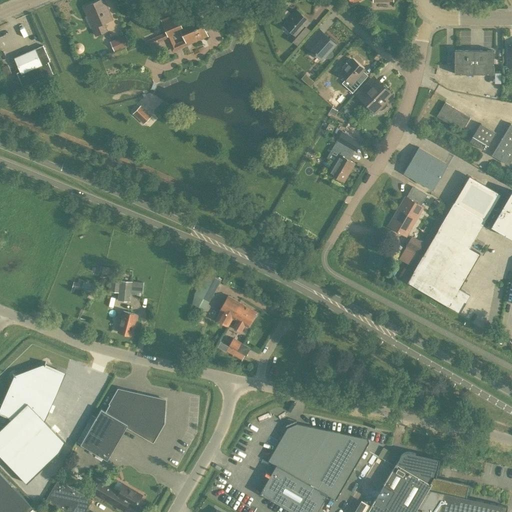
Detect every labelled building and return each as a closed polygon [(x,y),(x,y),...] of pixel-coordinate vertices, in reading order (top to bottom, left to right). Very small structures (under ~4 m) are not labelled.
[(103,0),(100,0),(84,7),(96,35),(107,31),(104,23),(112,19),(103,0)] [(289,37),(297,44),(305,34),(301,30),(309,21),(297,10),(284,24),(293,33),(289,37)] [(74,14),(64,18),(76,46),(85,42),(74,14)] [(168,35),(182,29),(188,44),(207,36),(198,15),(179,23),(176,15),(162,21),(168,35)] [(324,34),(318,41),(313,37),(306,45),(322,59),(324,56),(326,57),(327,58),(330,58),(332,56),(333,55),(333,52),(332,50),(330,49),(335,44),(324,34)] [(115,39),(110,41),(115,52),(119,50),(115,39)] [(45,45),(35,49),(15,58),(20,71),(17,73),(23,88),(54,75),(48,62),(52,61),(45,45)] [(454,50),(454,74),(494,74),(494,50),(454,50)] [(357,77),(364,69),(352,59),(341,73),(346,78),(342,83),(353,93),(362,82),(357,77)] [(303,79),(312,84),(315,80),(306,74),(303,79)] [(387,103),(387,100),(385,98),(389,93),(377,82),(370,90),(365,85),(357,94),(374,109),(379,110),(381,110),(384,109),(385,107),(386,106),(387,103)] [(342,94),(337,100),(332,105),(337,110),(347,98),(342,94)] [(452,121),(463,128),(470,117),(445,102),(436,116),(450,125),(452,121)] [(140,105),(132,113),(143,124),(152,116),(140,105)] [(469,142),(485,151),(496,132),(481,123),(469,142)] [(491,155),(508,165),(511,159),(511,124),(511,123),(491,155)] [(332,147),(341,152),(329,172),(344,182),(355,163),(344,157),(348,149),(336,142),(332,147)] [(418,182),(416,185),(426,191),(428,188),(432,190),(448,164),(419,147),(403,173),(418,182)] [(454,203),(468,211),(485,221),(500,194),(483,185),(469,176),(454,203)] [(426,191),(416,185),(408,198),(406,197),(389,225),(406,235),(423,207),(419,204),(426,191)] [(511,190),(510,189),(489,225),(511,238),(511,190)] [(468,211),(454,203),(407,282),(459,313),(470,295),(459,288),(480,253),(469,247),(485,221),(468,211)] [(410,265),(423,242),(411,235),(406,245),(406,246),(399,258),(410,265)] [(194,293),(193,299),(192,303),(199,307),(204,300),(209,302),(221,280),(209,274),(204,283),(201,281),(194,293)] [(231,287),(238,289),(240,285),(224,277),(222,281),(226,284),(231,287)] [(75,288),(91,291),(93,281),(76,278),(75,288)] [(143,282),(111,279),(110,291),(118,292),(117,300),(130,301),(131,291),(143,292),(143,282)] [(228,326),(233,318),(238,309),(236,308),(240,302),(228,295),(220,310),(221,311),(216,319),(228,326)] [(233,318),(236,320),(232,326),(241,332),(245,325),(247,326),(256,311),(240,302),(236,308),(238,309),(233,318)] [(123,311),(118,332),(131,335),(137,314),(123,311)] [(229,346),(229,347),(235,350),(237,350),(241,342),(233,337),(228,346),(229,346)] [(46,361),(44,365),(16,375),(13,374),(12,374),(16,376),(4,404),(14,409),(10,418),(11,419),(0,429),(0,455),(7,462),(48,423),(43,418),(48,413),(65,374),(45,365),(46,361)] [(104,411),(101,409),(80,444),(107,460),(126,427),(153,442),(165,423),(166,399),(118,388),(104,411)] [(260,493),(292,511),(317,511),(327,494),(336,500),(369,442),(368,438),(297,423),(288,427),(268,460),(276,465),(260,493)] [(402,454),(401,455),(400,456),(367,511),(414,511),(432,483),(430,482),(434,476),(436,477),(440,459),(410,452),(409,452),(408,452),(406,452),(405,452),(404,453),(403,453),(402,454)] [(0,511),(36,511),(33,510),(34,508),(33,507),(32,509),(0,474),(0,511)] [(505,511),(507,507),(466,498),(469,484),(454,481),(436,477),(434,476),(430,482),(432,483),(414,511),(505,511)] [(84,511),(92,500),(58,480),(45,500),(65,511),(84,511)] [(93,493),(106,500),(113,489),(100,481),(93,493)] [(113,489),(106,500),(123,510),(127,504),(134,508),(142,495),(124,484),(119,492),(113,489)] [(362,484),(354,502),(358,504),(361,498),(372,502),(374,496),(370,494),(372,488),(362,484)]
